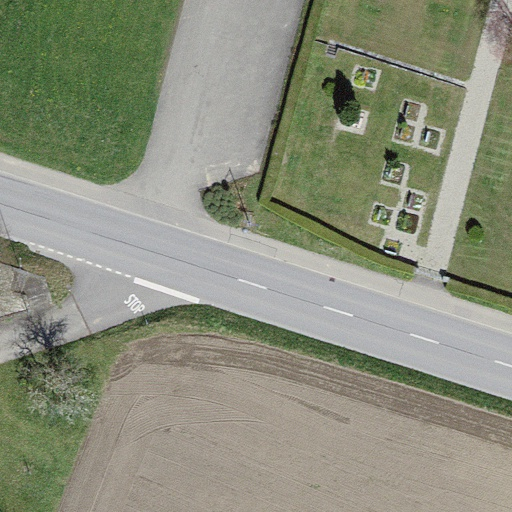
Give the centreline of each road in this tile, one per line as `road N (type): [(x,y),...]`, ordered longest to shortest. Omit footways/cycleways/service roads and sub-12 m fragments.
road 1 (tertiary): [(511,362),(0,195)]
road 2 (track): [(236,272),(0,356)]
